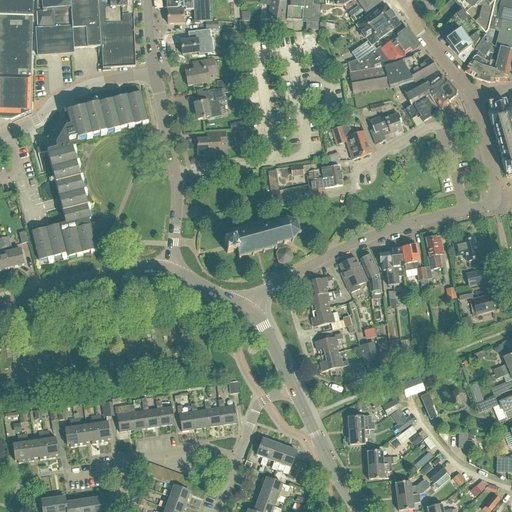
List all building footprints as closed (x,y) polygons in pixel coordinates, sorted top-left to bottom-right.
[(0,0),(0,120),(12,120),(31,112),(32,78),(33,0),(0,0)] [(38,57),(55,56),(52,0),(36,0),(37,13),(38,30),(36,30),(38,57)] [(52,0),(55,56),(55,59),(64,58),(64,55),(73,54),(73,50),(69,0),(52,0)] [(69,0),(73,50),(87,49),(83,0),(69,0)] [(83,0),(87,49),(101,48),(97,0),(83,0)] [(99,0),(101,48),(103,72),(110,72),(110,69),(135,68),(134,24),(133,9),(132,0),(99,0)] [(166,0),(167,10),(183,9),(182,0),(166,0)] [(182,0),(183,9),(183,12),(194,11),(193,0),(182,0)] [(211,22),(210,0),(193,0),(194,11),(194,23),(198,22),(197,21),(211,22)] [(260,0),(260,5),(270,7),(268,22),(283,22),(287,0),(260,0)] [(287,0),(286,20),(306,23),(318,23),(322,6),(313,5),(313,0),(287,0)] [(384,1),(383,0),(357,0),(356,1),(357,3),(346,12),(350,18),(362,9),(366,15),(384,1)] [(488,32),(494,0),(455,0),(453,2),(465,14),(466,15),(468,13),(474,7),(475,8),(477,6),(482,7),(479,20),(474,24),(485,35),(488,32)] [(511,0),(501,0),(500,6),(495,5),(492,17),(496,18),(496,19),(502,21),(511,23),(511,0)] [(367,43),(354,52),(355,54),(355,59),(357,61),(356,62),(358,64),(371,54),(371,53),(375,50),(372,46),(400,26),(384,5),(355,27),(367,43)] [(168,25),(183,25),(183,12),(167,12),(168,25)] [(500,49),(511,52),(511,23),(502,21),(495,48),(500,49)] [(318,23),(306,23),(306,31),(318,31),(317,24),(318,23)] [(472,51),(479,41),(474,35),(467,41),(460,31),(459,31),(458,30),(450,37),(451,38),(446,42),(449,46),(457,57),(463,52),(466,55),(472,51)] [(193,41),(181,42),(182,56),(199,54),(199,56),(208,55),(208,53),(206,39),(211,38),(210,31),(197,32),(195,33),(196,40),(195,40),(193,41)] [(356,62),(348,65),(350,74),(351,74),(352,73),(354,73),(358,72),(360,71),(373,69),(375,68),(374,66),(387,62),(388,63),(404,58),(403,56),(411,50),(412,51),(418,47),(406,31),(381,49),(380,48),(376,51),(375,50),(371,53),(371,54),(358,64),(356,62)] [(488,65),(488,64),(482,61),(492,47),(486,42),(484,41),(482,40),(475,50),(479,53),(477,57),(476,57),(473,59),(464,73),(477,81),(481,82),(488,65)] [(504,85),(511,53),(511,52),(500,49),(496,63),(489,61),(488,64),(488,65),(481,82),(488,85),(494,84),(495,81),(504,85)] [(193,70),(185,72),(188,88),(194,86),(195,88),(196,89),(200,88),(201,87),(201,85),(209,84),(207,76),(217,74),(214,60),(192,64),(193,70)] [(354,84),(351,85),(352,94),(352,95),(389,88),(390,90),(413,82),(414,84),(437,72),(428,61),(407,73),(400,62),(384,66),(383,66),(383,69),(375,70),(375,68),(373,69),(360,71),(358,72),(354,73),(352,73),(352,75),(354,84)] [(411,107),(426,99),(425,98),(429,95),(442,111),(449,105),(448,103),(455,98),(456,93),(441,76),(428,87),(424,82),(404,93),(411,106),(411,107)] [(201,105),(198,105),(195,106),(191,107),(192,112),(194,113),(196,122),(197,121),(211,118),(211,120),(221,117),(218,101),(222,100),(220,90),(216,91),(216,90),(203,93),(204,97),(200,98),(200,100),(201,104),(201,105)] [(78,141),(148,123),(140,94),(67,113),(69,120),(57,123),(46,140),(48,147),(40,149),(41,152),(41,155),(47,153),(65,225),(32,234),(39,263),(67,256),(68,259),(97,252),(89,221),(91,221),(72,150),(70,151),(68,144),(70,141),(77,139),(78,141)] [(426,99),(411,107),(406,110),(412,121),(419,116),(423,123),(436,115),(426,99)] [(507,108),(505,102),(488,104),(490,113),(487,113),(492,129),(493,129),(497,143),(500,142),(502,148),(498,149),(500,155),(511,151),(511,110),(510,111),(509,107),(507,108)] [(371,113),(385,111),(383,104),(370,107),(371,113)] [(391,138),(394,136),(402,133),(398,122),(400,121),(398,115),(384,120),(391,138)] [(391,138),(384,120),(383,117),(369,123),(372,131),(370,132),(375,147),(395,139),(394,136),(391,138)] [(243,124),(236,125),(237,132),(244,130),(243,124)] [(352,137),(348,126),(331,132),(335,147),(345,143),(352,162),(371,155),(363,133),(352,137)] [(248,144),(246,132),(238,133),(241,146),(248,144)] [(226,146),(225,133),(211,134),(211,140),(197,141),(197,156),(212,156),(213,157),(220,157),(219,144),(225,144),(225,147),(226,146)] [(511,151),(500,155),(501,159),(505,175),(511,173),(511,151)] [(303,168),(290,170),(291,179),(303,178),(303,176),(305,176),(306,183),(341,177),(339,168),(317,171),(316,166),(303,168)] [(48,169),(36,174),(42,188),(49,184),(47,180),(52,178),(48,169)] [(341,177),(306,183),(308,191),(308,194),(314,193),(314,190),(323,188),(324,190),(342,187),(341,177)] [(279,191),(269,194),(272,205),(281,202),(279,191)] [(295,223),(287,222),(287,219),(285,220),(286,222),(279,223),(278,222),(277,222),(277,224),(271,226),(270,224),(269,224),(268,221),(267,222),(267,224),(257,226),(257,225),(255,225),(256,227),(246,230),(246,228),(244,228),(245,230),(233,233),(233,231),(231,232),(233,238),(229,239),(230,241),(223,243),(227,255),(237,252),(239,261),(241,260),(241,258),(252,255),(252,257),(254,257),(253,254),(262,252),(263,254),(265,254),(264,252),(275,249),(275,250),(279,249),(279,250),(276,255),(278,263),(282,266),(291,264),(293,259),(291,251),(286,247),(285,248),(284,244),(291,242),(292,244),(293,244),(292,241),(298,234),(299,235),(300,234),(298,233),(296,224),(297,222),(296,222),(295,223)] [(22,245),(28,244),(26,233),(19,234),(22,245)] [(436,241),(435,238),(425,240),(429,258),(427,259),(430,272),(441,269),(439,257),(443,256),(441,248),(440,248),(439,240),(436,241)] [(8,239),(3,240),(5,249),(10,269),(24,266),(20,251),(12,253),(8,239)] [(0,271),(10,269),(5,249),(3,240),(0,240),(0,271)] [(479,260),(474,240),(462,243),(453,245),(455,255),(464,253),(467,263),(479,260)] [(408,248),(408,247),(403,248),(403,249),(400,249),(403,266),(404,266),(405,273),(415,271),(417,283),(426,281),(424,268),(419,270),(418,264),(419,264),(416,246),(408,248)] [(392,254),(390,255),(391,264),(390,265),(393,287),(398,286),(397,278),(403,277),(402,269),(400,250),(391,251),(392,254)] [(387,287),(393,287),(390,265),(391,264),(390,255),(385,255),(384,255),(381,255),(380,256),(378,256),(379,265),(380,264),(380,269),(382,268),(383,273),(386,273),(387,287)] [(368,281),(370,294),(380,292),(379,281),(374,282),(374,278),(378,276),(370,257),(360,261),(368,281)] [(354,259),(338,266),(343,275),(341,276),(348,292),(349,294),(356,291),(358,290),(360,287),(359,286),(367,282),(360,268),(358,269),(354,259)] [(469,290),(487,285),(484,270),(466,275),(469,290)] [(309,293),(310,299),(327,295),(325,289),(327,288),(326,284),(332,282),(331,278),(305,284),(307,293),(309,293)] [(456,300),(454,290),(446,291),(447,301),(456,300)] [(310,299),(306,300),(308,308),(310,308),(312,314),(328,310),(326,301),(341,298),(339,292),(337,292),(333,293),(327,295),(310,299)] [(460,302),(473,299),(471,292),(458,295),(460,302)] [(496,294),(469,301),(474,318),(482,315),(500,310),(496,294)] [(328,310),(312,314),(313,320),(311,320),(313,329),(339,323),(336,314),(330,316),(328,310)] [(343,319),(345,329),(351,327),(349,318),(343,319)] [(472,325),(463,327),(465,334),(474,331),(472,325)] [(457,329),(444,331),(446,341),(459,339),(457,329)] [(319,352),(320,358),(337,354),(336,348),(337,348),(336,342),(342,340),(341,335),(334,337),(335,339),(315,344),(317,353),(319,352)] [(434,341),(425,342),(426,352),(435,351),(434,341)] [(373,343),(359,347),(364,365),(365,364),(376,362),(378,361),(373,343)] [(410,350),(401,352),(402,361),(411,360),(410,350)] [(337,354),(320,358),(322,364),(320,364),(322,373),(348,367),(347,362),(341,364),(340,359),(338,360),(337,354)] [(390,370),(388,355),(378,356),(380,371),(390,370)] [(495,376),(511,368),(511,355),(503,359),(506,366),(493,372),(495,376)] [(187,361),(179,363),(179,370),(188,370),(187,361)] [(376,362),(365,364),(367,374),(378,371),(376,362)] [(363,368),(352,371),(354,380),(355,379),(359,378),(366,377),(363,368)] [(511,368),(495,376),(496,381),(504,378),(507,385),(511,382),(511,368)] [(238,383),(231,384),(233,395),(240,394),(238,383)] [(475,385),(469,387),(472,394),(478,391),(475,385)] [(505,385),(491,391),(494,399),(508,392),(505,385)] [(430,422),(437,419),(432,407),(434,407),(428,394),(420,398),(430,422)] [(511,398),(502,403),(500,397),(485,403),(476,407),(479,414),(488,410),(500,405),(506,420),(511,418),(511,398)] [(220,410),(223,427),(237,425),(234,407),(224,409),(223,401),(218,402),(219,410),(220,410)] [(158,410),(161,428),(174,426),(172,408),(162,410),(161,402),(156,403),(157,410),(158,410)] [(108,417),(114,416),(112,403),(106,404),(108,417)] [(220,410),(219,410),(211,411),(210,403),(205,404),(206,412),(207,411),(209,429),(223,427),(220,410)] [(158,410),(157,410),(149,412),(148,404),(146,405),(142,405),(144,412),(147,430),(161,428),(158,410)] [(193,413),(195,431),(209,429),(207,411),(206,412),(197,413),(196,405),(191,406),(192,414),(193,413)] [(131,414),(133,432),(147,430),(144,412),(135,414),(134,406),(129,407),(130,414),(131,414)] [(193,413),(192,414),(183,415),(182,407),(177,408),(178,416),(179,416),(182,433),(195,431),(193,413)] [(59,421),(66,420),(64,408),(57,408),(59,421)] [(131,414),(130,414),(121,416),(120,408),(115,409),(116,417),(117,417),(119,434),(133,432),(131,414)] [(400,410),(391,416),(398,426),(407,420),(400,410)] [(96,417),(100,445),(108,444),(107,441),(110,440),(108,424),(102,424),(101,416),(96,417)] [(92,446),(100,445),(96,417),(91,418),(92,426),(86,427),(89,444),(92,443),(92,446)] [(349,433),(369,432),(375,431),(374,424),(371,424),(370,417),(347,419),(349,433)] [(399,434),(414,423),(410,418),(407,420),(398,426),(395,428),(399,434)] [(70,449),(78,448),(74,420),(69,421),(71,429),(65,430),(67,447),(70,446),(70,449)] [(89,444),(86,427),(80,428),(79,420),(74,420),(78,448),(87,447),(86,444),(89,444)] [(22,432),(21,424),(13,425),(14,433),(22,432)] [(402,445),(417,434),(412,428),(397,439),(402,445)] [(44,433),(48,460),(56,459),(55,456),(58,456),(56,439),(49,440),(48,432),(44,433)] [(369,432),(349,433),(350,447),(365,446),(365,437),(369,436),(369,432)] [(40,462),(48,460),(44,433),(39,434),(40,442),(34,442),(37,459),(39,459),(40,462)] [(410,441),(415,447),(423,441),(418,434),(410,441)] [(37,459),(34,442),(28,443),(27,435),(22,436),(26,464),(34,463),(34,460),(37,459)] [(474,451),(474,443),(467,442),(467,435),(459,435),(458,450),(474,451)] [(18,465),(26,464),(22,436),(17,437),(19,445),(12,446),(15,463),(18,462),(18,465)] [(268,461),(274,445),(263,440),(257,457),(263,459),(261,466),(265,468),(268,461)] [(274,445),(268,461),(274,463),(272,470),(277,472),(279,465),(280,465),(286,449),(274,445)] [(286,449),(280,465),(286,467),(283,475),(288,476),(287,479),(294,482),(298,472),(291,469),(297,453),(286,449)] [(398,458),(391,459),(383,459),(383,452),(367,453),(368,467),(391,466),(398,462),(398,458)] [(421,469),(433,458),(429,453),(417,464),(421,469)] [(508,475),(509,459),(497,459),(496,474),(508,475)] [(150,479),(155,466),(149,464),(145,477),(150,479)] [(429,465),(420,473),(424,478),(433,470),(429,465)] [(440,465),(427,476),(434,483),(447,472),(440,465)] [(155,466),(150,479),(156,481),(161,469),(155,466)] [(391,466),(368,467),(369,481),(384,480),(384,473),(392,473),(391,466)] [(161,469),(156,481),(162,483),(167,471),(161,469)] [(168,485),(173,473),(167,471),(162,483),(168,485)] [(173,473),(168,485),(173,487),(174,487),(178,475),(173,473)] [(178,475),(174,487),(180,489),(184,477),(178,475)] [(438,490),(450,480),(446,475),(434,486),(438,490)] [(465,483),(459,475),(452,481),(459,488),(465,483)] [(184,477),(180,489),(186,491),(190,479),(184,477)] [(262,491),(279,497),(281,491),(288,493),(290,488),(283,486),(283,485),(266,479),(262,491)] [(410,483),(395,485),(397,499),(417,496),(418,496),(421,496),(429,488),(423,481),(416,487),(411,488),(410,483)] [(488,492),(499,495),(501,488),(491,485),(488,492)] [(190,493),(186,491),(180,489),(174,487),(173,487),(171,493),(164,491),(162,496),(169,498),(186,504),(190,493)] [(470,492),(476,498),(481,493),(475,487),(470,492)] [(258,502),(274,508),(277,502),(283,505),(285,499),(279,497),(262,491),(258,502)] [(417,496),(397,499),(398,511),(405,511),(414,511),(413,504),(419,503),(418,496),(417,496)] [(490,511),(500,501),(494,497),(485,507),(490,511)] [(66,511),(66,504),(65,498),(53,500),(54,511),(66,511)] [(171,511),(183,511),(186,504),(169,498),(167,505),(160,502),(158,507),(165,510),(171,511)] [(90,501),(91,511),(103,511),(102,499),(90,501)] [(54,511),(53,500),(41,502),(42,511),(54,511)] [(91,511),(90,501),(78,502),(79,511),(91,511)] [(79,511),(78,502),(66,504),(66,511),(79,511)] [(254,511),(280,511),(281,511),(274,508),(258,502),(254,511)] [(494,511),(501,511),(506,507),(501,502),(493,511),(494,511)]
